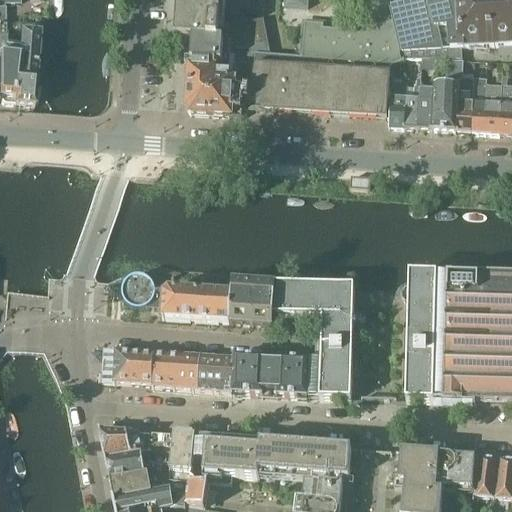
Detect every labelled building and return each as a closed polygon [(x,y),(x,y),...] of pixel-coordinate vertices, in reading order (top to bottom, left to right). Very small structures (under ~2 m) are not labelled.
[(183,0),(184,4),(177,4),(176,21),(175,41),(192,43),(268,47),(263,21),(219,30),(221,0),(183,0)] [(284,0),(284,9),(308,11),(308,0),(284,0)] [(511,0),(479,0),(460,1),(459,0),(388,0),(395,24),(365,31),(364,25),(355,27),(346,27),(345,33),(323,31),(323,27),(304,25),(301,60),(390,68),(404,63),(421,62),(429,62),(447,62),(462,63),(461,51),(511,48),(511,0)] [(42,28),(41,28),(24,26),(23,33),(20,33),(18,53),(16,53),(15,62),(20,62),(18,86),(17,86),(15,109),(34,110),(35,107),(37,105),(38,97),(35,94),(42,28)] [(15,62),(16,53),(5,52),(5,42),(5,30),(0,30),(0,101),(1,101),(1,104),(4,108),(15,109),(17,86),(18,86),(20,62),(15,62)] [(255,57),(267,58),(268,47),(192,43),(191,63),(191,64),(190,72),(207,74),(207,66),(216,67),(217,65),(227,66),(227,67),(235,67),(254,68),(255,57)] [(386,122),(390,68),(301,60),(267,58),(255,57),(254,68),(250,95),(249,107),(244,106),(244,111),(242,111),(242,113),(386,122)] [(435,73),(435,70),(435,63),(429,62),(421,62),(421,72),(435,73)] [(446,71),(446,63),(435,63),(435,70),(446,71)] [(250,95),(254,68),(235,67),(227,67),(227,66),(217,65),(216,67),(207,66),(207,74),(190,72),(187,114),(191,119),(210,120),(211,102),(218,102),(219,96),(223,97),(223,95),(233,96),(233,94),(250,95)] [(448,89),(434,88),(431,135),(456,137),(460,84),(462,84),(462,78),(463,66),(447,65),(446,85),(449,85),(448,89)] [(460,84),(456,137),(471,138),(473,83),(473,78),(462,78),(462,84),(460,84)] [(511,89),(506,89),(507,79),(502,79),(501,90),(500,107),(501,107),(499,139),(511,140),(511,89)] [(404,102),(402,133),(417,134),(420,86),(421,83),(416,82),(416,90),(414,90),(413,102),(404,102)] [(473,83),(471,138),(485,138),(487,107),(486,89),(487,83),(473,83)] [(431,135),(434,88),(420,86),(417,134),(431,135)] [(487,107),(485,138),(499,139),(501,107),(500,107),(501,90),(486,89),(487,107)] [(249,107),(250,95),(233,94),(233,96),(223,95),(223,97),(219,96),(218,102),(211,102),(210,120),(241,122),(242,113),(242,111),(244,111),(244,106),(249,107)] [(404,102),(390,101),(388,132),(402,133),(404,102)] [(370,194),(370,182),(350,181),(350,193),(370,194)] [(230,328),(232,297),(168,293),(163,298),(155,298),(155,297),(155,295),(155,294),(155,293),(155,292),(154,290),(154,289),(153,288),(153,287),(152,286),(151,285),(151,284),(150,283),(149,282),(148,282),(147,281),(145,281),(145,280),(144,280),(143,280),(142,279),(141,279),(139,279),(138,279),(137,279),(136,279),(134,280),(133,280),(132,280),(131,281),(130,282),(129,282),(128,283),(127,284),(126,285),(125,286),(124,287),(124,288),(123,289),(123,290),(122,292),(122,293),(122,294),(122,295),(122,297),(122,298),(122,299),(123,300),(123,301),(123,303),(124,304),(125,305),(125,306),(126,306),(126,307),(127,308),(128,309),(129,309),(130,310),(131,311),(132,311),(133,312),(135,312),(136,312),(137,312),(138,312),(140,312),(141,312),(142,312),(143,312),(145,311),(146,311),(162,312),(161,323),(162,323),(190,325),(230,328)] [(511,408),(511,281),(442,279),(447,286),(444,402),(444,406),(473,407),(511,408)] [(444,402),(447,286),(437,285),(420,286),(407,291),(404,293),(402,297),(402,301),(406,308),(408,316),(406,406),(434,407),(434,401),(444,402)] [(252,329),(255,287),(233,286),(232,297),(230,328),(252,329)] [(273,319),(275,289),(255,287),(252,329),(272,330),(273,325),(273,319)] [(353,341),(353,327),(353,322),(354,303),(354,294),(354,291),(276,289),(275,289),(273,319),(277,320),(322,322),(322,327),(321,337),(321,345),(320,368),(319,403),(319,404),(348,405),(351,405),(352,379),(352,368),(352,366),(352,365),(352,364),(353,345),(353,341)] [(198,397),(201,359),(116,353),(114,388),(151,391),(152,393),(198,397)] [(226,361),(201,359),(198,397),(224,399),(226,361)] [(229,361),(226,361),(224,399),(236,401),(236,400),(237,400),(263,401),(263,400),(276,401),(276,402),(308,403),(309,364),(278,363),(265,363),(265,362),(229,360),(229,361)] [(161,457),(163,438),(100,433),(105,463),(151,454),(156,454),(156,457),(161,457)] [(163,438),(161,457),(172,458),(174,439),(163,438)] [(174,439),(172,458),(171,471),(191,473),(191,470),(195,441),(195,440),(174,439)] [(205,471),(206,442),(195,441),(191,470),(205,471)] [(339,511),(343,483),(349,484),(350,466),(351,453),(351,452),(345,452),(301,448),(297,448),(260,445),(260,452),(240,451),(228,450),(206,449),(207,441),(206,441),(206,442),(205,471),(204,487),(207,488),(231,489),(232,482),(238,482),(259,483),(304,487),(302,509),(301,511),(339,511)] [(172,458),(161,457),(156,457),(156,454),(151,454),(105,463),(110,486),(145,480),(151,474),(158,478),(157,482),(169,483),(171,471),(172,458)] [(474,476),(475,462),(401,456),(399,488),(405,488),(406,488),(403,511),(441,511),(444,491),(472,493),(474,476)] [(478,493),(481,463),(475,462),(474,476),(472,493),(478,493)] [(494,503),(498,464),(481,463),(477,501),(494,503)] [(511,464),(498,464),(494,503),(511,504),(511,464)] [(191,473),(171,471),(169,483),(157,482),(158,478),(151,474),(145,480),(110,486),(114,505),(168,493),(187,494),(188,488),(189,485),(191,473)] [(189,511),(204,511),(207,488),(204,487),(189,485),(188,488),(187,494),(168,493),(114,505),(115,511),(184,511),(185,510),(189,511)]
